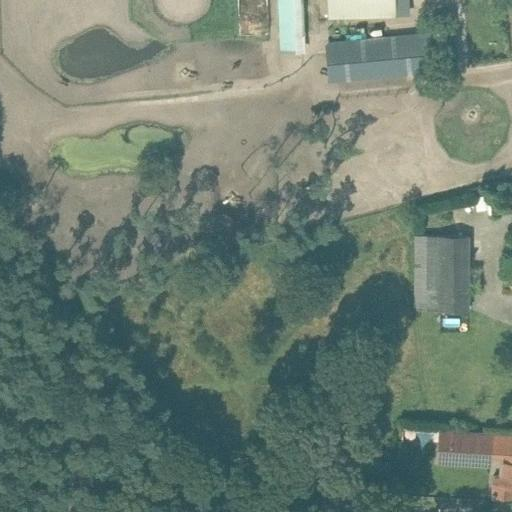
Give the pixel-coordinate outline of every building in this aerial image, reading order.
[(306,47),(304,0),(279,0),(280,47),(306,47)] [(325,0),(326,17),(409,12),(408,0),(325,0)] [(327,41),(331,82),(432,71),(428,30),(327,41)] [(484,193),(488,216),(501,214),(498,191),(484,193)] [(427,235),(427,308),(468,308),(468,235),(427,235)] [(440,431),(438,460),(491,462),(492,448),(493,433),(440,431)] [(493,474),(491,492),(495,492),(495,495),(511,496),(511,445),(503,445),(503,449),(501,475),(493,474)]
